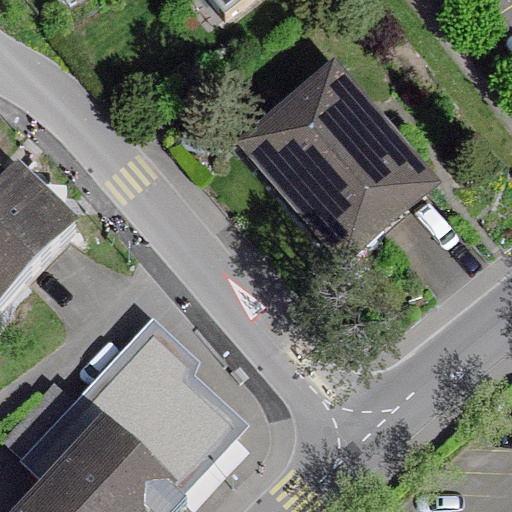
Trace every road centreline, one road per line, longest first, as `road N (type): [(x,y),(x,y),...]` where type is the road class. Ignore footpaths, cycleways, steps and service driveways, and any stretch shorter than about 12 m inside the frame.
road 1 (residential): [(0,12),(359,445)]
road 2 (residential): [(359,445),(511,317)]
